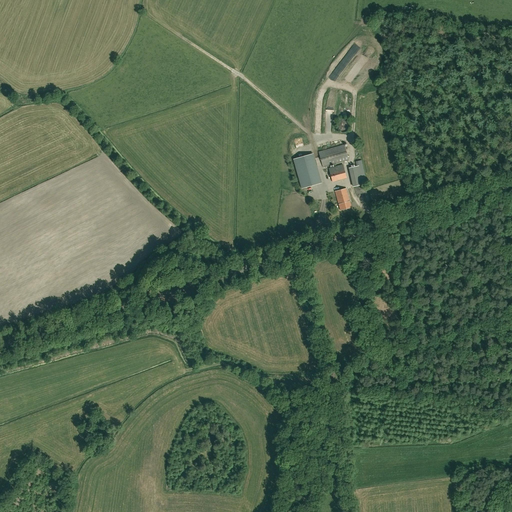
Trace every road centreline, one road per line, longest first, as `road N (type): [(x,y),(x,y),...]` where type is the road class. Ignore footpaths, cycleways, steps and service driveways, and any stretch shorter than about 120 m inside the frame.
road 1 (residential): [(0,345),(511,186)]
road 2 (track): [(145,15),(236,73),(307,131),(314,148)]
road 3 (track): [(352,511),(331,372)]
road 4 (track): [(331,372),(295,253)]
